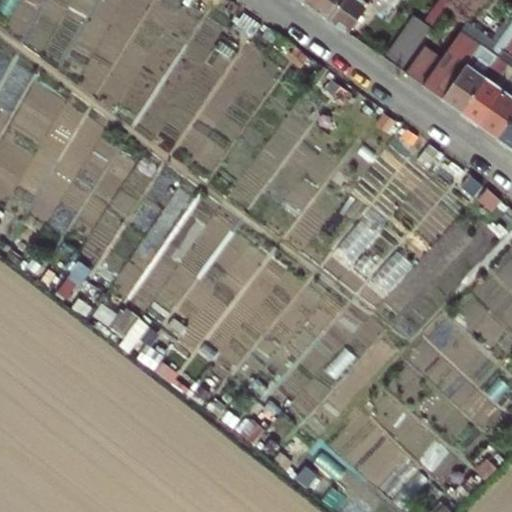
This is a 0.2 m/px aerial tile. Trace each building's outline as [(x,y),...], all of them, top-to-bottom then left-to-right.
[(330,20),(343,0),(313,0),(310,6),(330,20)] [(343,0),(330,20),(347,32),(369,0),(343,0)] [(423,47),(405,73),(458,111),(511,34),(511,17),(489,51),(460,30),(440,58),(423,47)] [(401,70),(419,43),(402,31),(384,58),(399,69),(401,70)] [(511,34),(458,111),(477,124),(511,75),(511,34)] [(511,75),(477,124),(496,137),(511,114),(511,75)] [(511,114),(496,137),(511,148),(511,114)]
